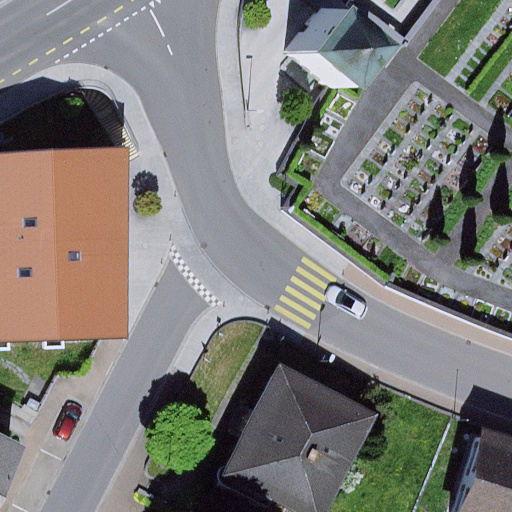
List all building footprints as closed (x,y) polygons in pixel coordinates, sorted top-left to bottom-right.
[(322,14),(285,56),(337,100),(373,57),(322,14)] [(111,158),(0,161),(0,251),(113,249),(111,158)] [(113,249),(0,251),(0,339),(116,337),(113,249)] [(228,484),(287,511),(322,511),(373,404),(286,363),(228,484)] [(0,496),(27,442),(0,428),(0,496)] [(468,511),(511,511),(511,441),(490,435),(468,511)]
